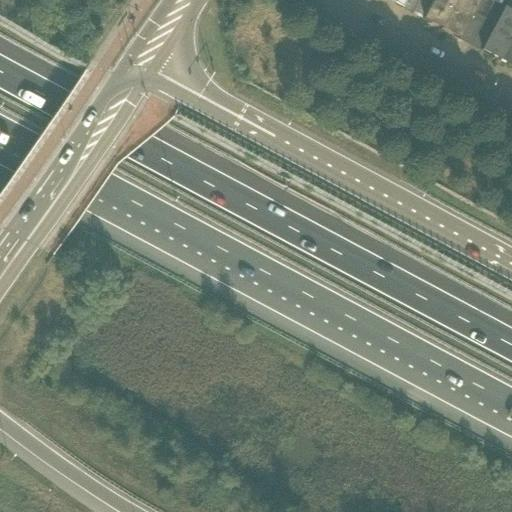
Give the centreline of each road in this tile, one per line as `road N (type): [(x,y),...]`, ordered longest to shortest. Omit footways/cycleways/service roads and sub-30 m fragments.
road 1 (motorway): [(511,342),(0,67)]
road 2 (motorway): [(0,132),(511,404)]
road 3 (motorway): [(511,273),(130,68)]
road 4 (tertiary): [(0,257),(123,77)]
road 5 (residential): [(511,102),(327,0)]
road 6 (motorway): [(0,422),(130,511)]
